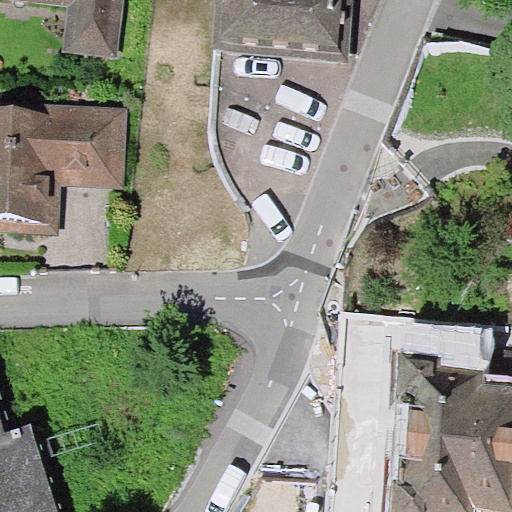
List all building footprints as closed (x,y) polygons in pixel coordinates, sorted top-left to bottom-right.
[(131,0),(7,0),(7,4),(72,10),(68,58),(125,63),(131,0)] [(358,0),(241,0),(239,63),(356,69),(358,0)] [(127,116),(0,112),(0,246),(64,249),(66,195),(124,197),(127,116)] [(473,341),(417,339),(410,511),(511,511),(511,391),(492,390),(493,377),(471,376),(473,341)] [(0,393),(0,511),(56,511),(36,437),(14,443),(0,393)]
